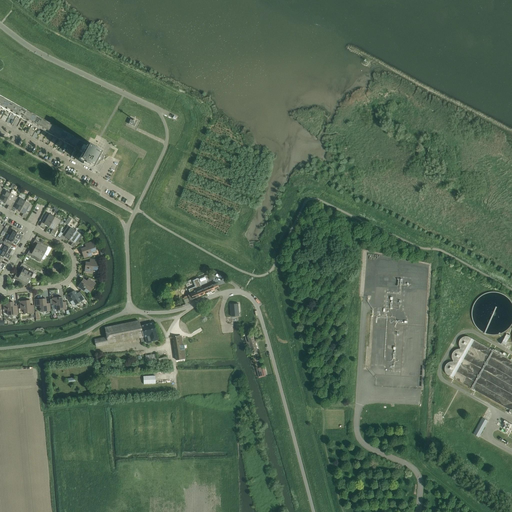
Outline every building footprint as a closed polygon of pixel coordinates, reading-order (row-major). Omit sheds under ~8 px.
[(5,99),(1,107),(6,110),(11,102),(10,101),(9,100),(7,99),(6,99),(5,99)] [(11,102),(6,110),(11,113),(16,104),(15,104),(14,103),(13,102),(11,102)] [(16,104),(11,113),(17,116),(21,107),(20,107),(20,106),(18,105),(17,105),(16,104)] [(21,107),(17,116),(22,119),(26,110),(25,109),(23,108),(22,108),(21,107)] [(26,110),(22,119),(27,122),(32,113),(31,113),(30,112),(28,111),(27,111),(26,110)] [(32,113),(27,122),(32,125),(37,116),(36,116),(35,115),(34,114),(32,114),(32,113)] [(37,116),(32,125),(38,127),(42,119),(41,119),(41,118),(39,117),(38,117),(37,116)] [(131,118),(128,124),(134,127),(137,121),(131,118)] [(42,119),(38,127),(43,130),(48,122),(47,122),(46,121),(44,120),(43,119),(42,119)] [(48,122),(43,130),(48,133),(53,125),(52,124),(51,124),(49,123),(48,122)] [(53,125),(48,133),(53,136),(58,128),(57,127),(56,127),(55,126),(54,125),(53,125)] [(58,128),(53,136),(59,139),(63,131),(63,130),(62,129),(60,129),(59,128),(58,128)] [(63,131),(59,139),(64,142),(69,134),(68,133),(67,132),(65,131),(64,131),(63,131)] [(69,134),(64,142),(69,145),(74,137),(73,136),(72,135),(70,134),(69,134)] [(74,137),(69,145),(74,148),(79,139),(78,139),(77,138),(76,137),(75,137),(74,137)] [(74,148),(79,151),(80,151),(84,142),(83,142),(83,141),(81,140),(80,140),(79,139),(74,148)] [(80,151),(79,151),(76,157),(79,158),(78,160),(93,168),(96,161),(97,161),(98,161),(99,161),(100,161),(100,160),(101,160),(101,159),(102,159),(102,158),(102,157),(102,156),(101,155),(101,154),(100,154),(101,152),(101,151),(96,148),(96,147),(95,147),(95,146),(94,146),(93,146),(90,144),(88,144),(87,144),(84,142),(80,151)] [(3,190),(0,195),(0,203),(1,201),(5,203),(10,194),(3,190)] [(10,194),(5,203),(9,205),(7,209),(11,211),(18,198),(10,194)] [(18,198),(11,211),(14,213),(16,209),(20,211),(25,202),(18,198)] [(25,202),(20,211),(24,213),(22,217),(25,219),(33,206),(25,202)] [(45,225),(49,227),(54,218),(47,213),(40,226),(43,228),(45,225)] [(54,218),(49,227),(53,229),(51,233),(55,235),(62,222),(54,218)] [(66,237),(69,240),(75,231),(68,226),(60,238),(63,241),(66,237)] [(12,231),(10,235),(18,240),(21,235),(17,233),(18,230),(12,227),(11,230),(12,231)] [(75,231),(69,240),(73,242),(70,246),(74,248),(82,236),(75,231)] [(5,239),(4,242),(10,245),(11,243),(16,245),(18,240),(10,235),(7,240),(5,239)] [(37,245),(35,249),(44,254),(48,247),(35,240),(33,243),(37,245)] [(1,250),(2,251),(10,255),(13,250),(8,248),(10,245),(4,242),(2,244),(3,245),(1,250)] [(87,247),(81,249),(84,258),(91,256),(90,253),(96,251),(93,242),(86,244),(87,247)] [(44,254),(35,249),(32,253),(29,251),(27,255),(40,262),(44,254)] [(0,259),(2,260),(3,257),(7,260),(10,255),(2,251),(0,254),(0,259)] [(86,263),(85,272),(90,273),(91,270),(97,270),(98,261),(91,260),(91,263),(86,263)] [(23,269),(21,273),(31,278),(35,271),(22,263),(20,267),(23,269)] [(31,278),(21,273),(19,277),(16,275),(13,279),(26,286),(31,278)] [(83,279),(78,287),(83,291),(87,294),(89,291),(90,292),(95,284),(89,279),(87,282),(83,279)] [(191,294),(188,295),(190,300),(205,294),(203,289),(202,289),(201,287),(201,286),(200,283),(198,279),(193,281),(196,287),(189,290),(191,294)] [(206,280),(200,283),(201,286),(201,287),(202,289),(203,289),(205,294),(214,290),(219,288),(217,283),(212,285),(209,287),(208,284),(206,280)] [(74,291),(66,296),(72,306),(75,304),(75,305),(84,300),(80,293),(77,295),(74,291)] [(53,305),(52,305),(52,310),(57,309),(57,311),(66,309),(66,303),(63,304),(62,297),(52,298),(53,305)] [(46,299),(36,300),(37,306),(40,305),(40,312),(50,311),(50,305),(46,305),(46,299)] [(24,314),(32,313),(34,313),(33,307),(30,307),(29,301),(20,302),(20,309),(24,308),(24,314)] [(7,309),(8,315),(18,314),(17,307),(14,307),(13,302),(4,303),(4,309),(7,309)] [(230,305),(232,317),(240,316),(239,304),(230,305)] [(106,337),(94,340),(96,347),(145,337),(147,344),(152,343),(151,342),(159,340),(154,323),(140,326),(139,321),(105,328),(106,337)] [(249,340),(246,340),(248,345),(249,348),(251,348),(253,353),(258,351),(255,343),(256,343),(256,341),(255,341),(253,334),(247,335),(249,340)] [(510,336),(509,335),(507,334),(501,344),(505,346),(510,336)] [(181,336),(173,337),(176,360),(185,359),(181,336)] [(479,437),(488,421),(483,418),(474,434),(479,437)] [(506,423),(503,429),(510,432),(511,428),(511,424),(505,420),(504,422),(506,423)]
